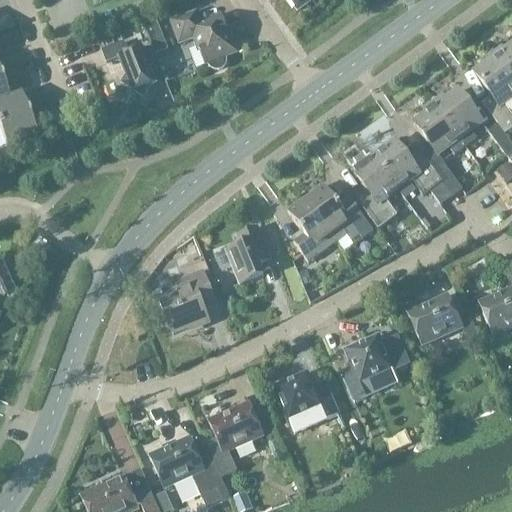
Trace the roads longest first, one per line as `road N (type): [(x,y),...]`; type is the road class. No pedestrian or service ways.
road 1 (residential): [(64,380),(90,390),(154,392),(297,324),(461,231),(476,228),(511,252)]
road 2 (tertiary): [(113,269),(184,190),(313,93)]
road 3 (tertiary): [(313,93),(441,0)]
road 4 (tertiary): [(3,511),(31,467),(64,380)]
road 5 (residential): [(0,215),(25,216),(113,269)]
road 6 (tertiary): [(64,380),(113,269)]
